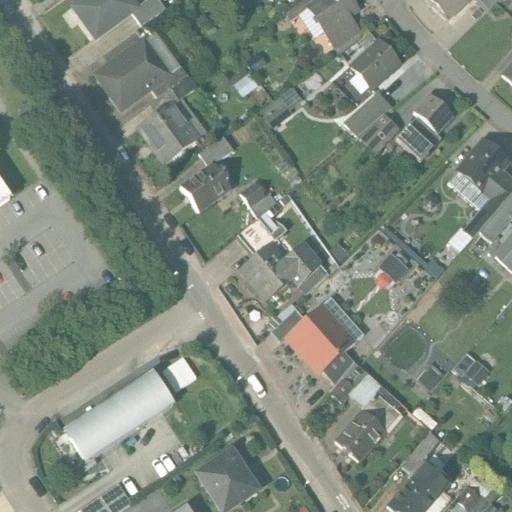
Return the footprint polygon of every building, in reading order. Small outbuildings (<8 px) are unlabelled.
[(129,0),(86,0),(72,11),(94,41),(129,16),(137,10),(129,0)] [(151,0),(137,10),(129,16),(140,31),(164,14),(154,0),(151,0)] [(345,0),(322,0),(306,11),(308,12),(316,25),(327,18),(335,29),(356,15),(345,0)] [(427,0),(426,1),(448,24),(466,7),(458,0),(427,0)] [(300,2),(284,14),(291,24),(308,12),(306,11),(300,2)] [(327,18),(316,25),(326,39),(332,35),(330,33),(335,29),(327,18)] [(142,44),(94,78),(120,114),(149,94),(149,93),(168,79),(142,44)] [(378,44),(349,69),(370,94),(399,68),(378,44)] [(511,68),(503,79),(511,87),(511,68)] [(240,99),(257,88),(246,70),(228,81),(240,99)] [(168,79),(149,93),(149,94),(156,104),(170,94),(187,82),(179,71),(168,79)] [(258,112),(269,130),(302,110),(292,92),(258,112)] [(156,104),(149,109),(156,119),(170,109),(171,110),(178,105),(170,94),(156,104)] [(379,99),(344,127),(355,141),(390,112),(379,99)] [(428,100),(411,119),(415,122),(394,146),(418,167),(439,143),(434,139),(451,120),(428,100)] [(171,110),(170,109),(156,119),(138,132),(146,143),(149,141),(167,165),(196,144),(171,110)] [(222,141),(197,159),(207,172),(212,169),(213,170),(232,156),(222,141)] [(505,167),(482,147),(447,187),(480,217),(509,185),(498,175),(505,167)] [(207,172),(179,192),(197,217),(230,194),(213,170),(212,169),(207,172)] [(480,217),(464,236),(472,243),(511,197),(511,187),(509,185),(480,217)] [(0,210),(10,204),(0,188),(0,210)] [(255,188),(239,199),(249,213),(265,202),(255,188)] [(511,199),(500,213),(511,223),(511,199)] [(257,223),(237,239),(256,261),(270,248),(275,244),(257,223)] [(256,261),(240,274),(266,305),(291,283),(296,279),(284,265),(270,248),(256,261)] [(303,249),(284,265),(296,279),(291,283),(298,290),(320,269),(303,249)] [(394,284),(406,269),(387,255),(376,269),(394,284)] [(320,269),(298,290),(306,300),(327,278),(320,269)] [(295,313),(270,337),(278,346),(285,342),(285,341),(305,324),(295,313)] [(331,320),(326,324),(317,314),(305,324),(285,341),(300,359),(305,355),(322,376),(344,357),(354,348),(331,320)] [(452,371),(474,389),(487,375),(464,356),(452,371)] [(344,357),(322,376),(334,389),(340,383),(353,367),(344,357)] [(150,376),(63,435),(86,469),(174,411),(173,409),(171,411),(150,379),(151,377),(150,376)] [(354,394),(340,383),(334,389),(328,397),(341,409),(354,394)] [(368,390),(354,406),(364,414),(376,400),(377,398),(368,390)] [(401,408),(382,392),(377,398),(376,400),(394,416),(401,408)] [(364,414),(335,448),(359,468),(400,421),(394,416),(376,400),(364,414)] [(414,455),(400,472),(409,480),(423,463),(414,455)] [(230,457),(196,480),(218,511),(231,511),(256,496),(230,457)] [(413,482),(387,511),(427,511),(436,502),(413,482)] [(472,511),(480,503),(465,490),(452,505),(460,511),(472,511)] [(125,498),(104,511),(124,511),(131,508),(125,498)]
